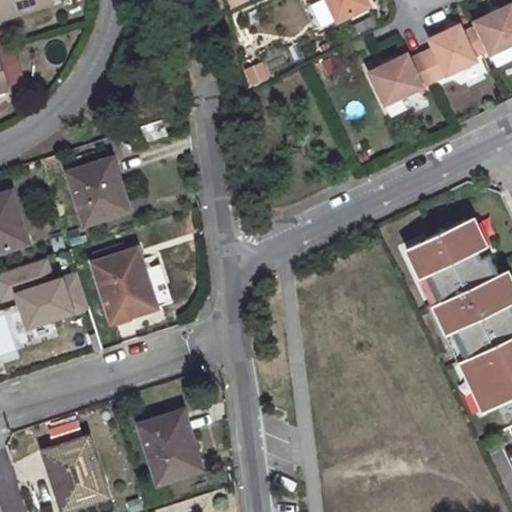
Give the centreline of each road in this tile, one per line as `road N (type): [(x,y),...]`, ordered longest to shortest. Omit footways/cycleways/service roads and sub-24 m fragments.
road 1 (unclassified): [(228,258),(502,130)]
road 2 (residential): [(0,407),(237,329)]
road 3 (residential): [(106,0),(101,37),(52,117),(0,150)]
road 4 (residential): [(258,511),(237,329)]
road 5 (residential): [(206,116),(228,258)]
